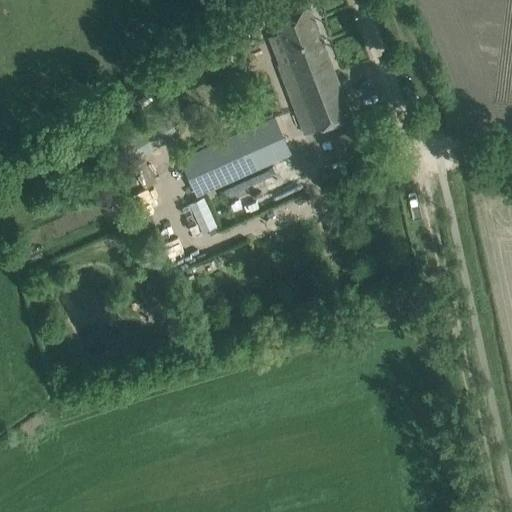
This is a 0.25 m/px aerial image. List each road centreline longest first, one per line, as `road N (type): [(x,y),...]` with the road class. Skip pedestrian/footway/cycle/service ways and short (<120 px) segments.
road 1 (track): [(495,511),(418,167),(420,144)]
road 2 (unclassified): [(451,153),(408,133),(359,0)]
